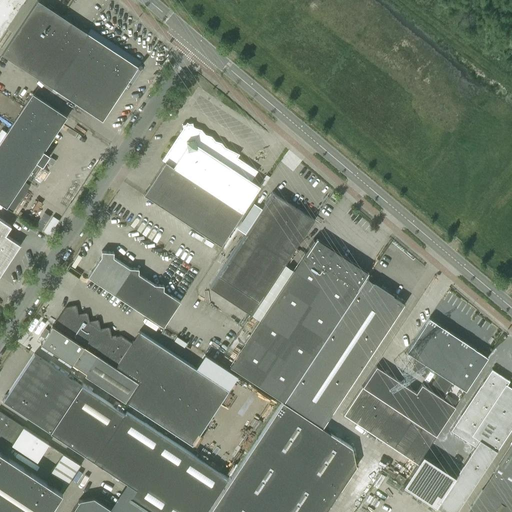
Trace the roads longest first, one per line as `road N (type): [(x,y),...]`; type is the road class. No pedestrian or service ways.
road 1 (tertiary): [(511,309),(192,38)]
road 2 (unclassified): [(0,339),(192,38)]
road 3 (unknown): [(336,511),(370,465),(367,451),(336,421),(382,346)]
